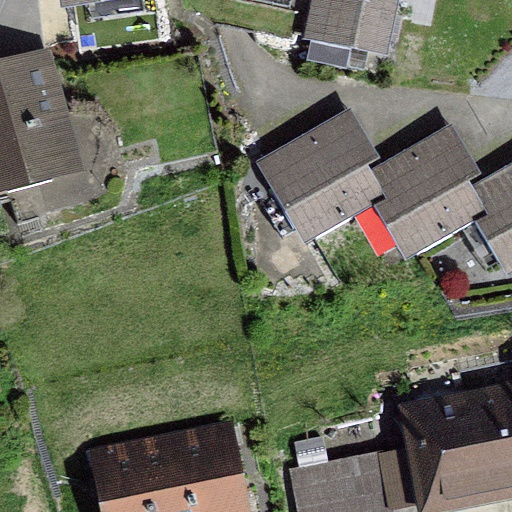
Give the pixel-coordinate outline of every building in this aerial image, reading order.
[(386,51),(396,0),(307,0),(301,33),(386,51)] [(61,138),(39,59),(0,69),(0,186),(58,170),(50,141),(61,138)] [(264,160),(313,241),(382,202),(366,175),(335,119),(264,160)] [(382,202),(414,258),(483,218),(468,191),(436,135),(366,175),(382,202)] [(511,165),(468,191),(483,218),(511,269),(511,165)] [(511,399),(406,419),(423,508),(511,490),(511,399)] [(104,511),(238,511),(223,431),(93,457),(104,511)] [(326,511),(388,511),(377,456),(318,468),(326,511)] [(296,511),(326,511),(318,468),(289,473),(296,511)]
